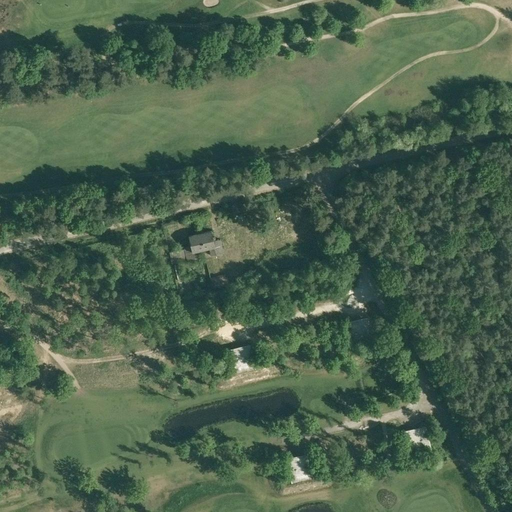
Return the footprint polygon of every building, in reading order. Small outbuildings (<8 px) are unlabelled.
[(257,240),(252,222),(238,226),(244,244),(257,240)] [(211,231),(200,233),(204,249),(209,248),(211,255),(224,252),(221,239),(216,240),(215,233),(212,234),(211,231)] [(189,236),(190,242),(187,243),(188,246),(184,247),(187,261),(200,258),(198,250),(204,249),(200,233),(189,236)] [(169,252),(172,264),(186,261),(184,249),(169,252)] [(227,284),(226,277),(214,280),(215,286),(227,284)] [(193,281),(186,282),(185,283),(186,288),(194,286),(195,289),(201,287),(200,283),(198,278),(193,279),(193,281)] [(368,316),(345,322),(351,347),(374,342),(368,316)] [(250,344),(227,349),(233,375),(256,369),(250,344)] [(134,367),(112,373),(117,392),(139,387),(134,367)] [(16,396),(0,396),(0,418),(17,418),(16,396)] [(432,450),(426,425),(403,431),(409,456),(432,450)] [(314,478),(308,453),(285,458),(291,484),(314,478)] [(191,475),(170,482),(177,505),(198,498),(191,475)]
